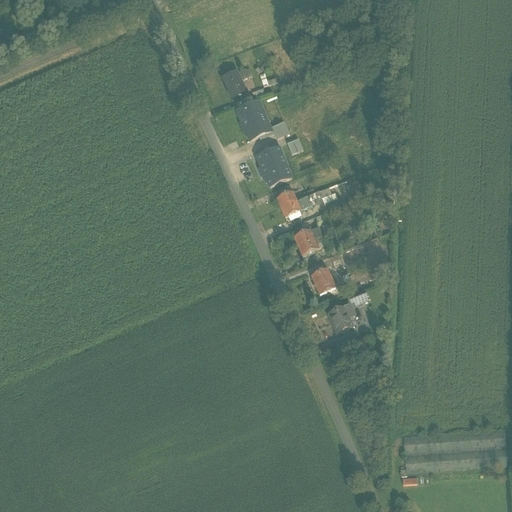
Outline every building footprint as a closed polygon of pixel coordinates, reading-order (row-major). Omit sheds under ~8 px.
[(245,71),(238,75),(241,83),(249,79),(245,71)] [(237,73),(222,80),(231,101),(247,94),(241,83),(238,75),(237,73)] [(263,91),(253,95),(255,101),(265,97),(263,91)] [(258,103),(237,113),(242,125),(240,126),(245,138),(247,137),(250,143),(272,134),(258,103)] [(298,141),(287,145),(291,156),(302,152),(298,141)] [(266,190),(292,180),(280,147),(253,157),(266,190)] [(321,202),(320,199),(311,203),(312,204),(310,205),(312,209),(316,207),(320,216),(352,203),(351,200),(357,197),(352,185),(346,188),(345,185),(329,191),(332,197),(321,202)] [(321,189),(304,195),(306,200),(318,195),(322,193),(321,189)] [(332,197),(329,191),(329,190),(322,193),(318,195),(320,199),(321,202),(332,197)] [(292,194),(277,201),(281,211),(297,204),(294,197),(297,196),(296,194),(293,195),(292,194)] [(297,204),(281,211),(286,220),(288,219),(290,223),(301,219),(299,214),(301,214),(312,209),(310,205),(312,204),(311,203),(320,199),(318,195),(306,200),(297,204)] [(327,216),(316,220),(319,226),(329,222),(327,216)] [(304,224),(301,219),(290,223),(293,228),(304,224)] [(323,228),(327,237),(349,227),(346,219),(323,228)] [(316,231),(313,233),(313,235),(311,236),(314,242),(320,240),(316,231)] [(310,233),(294,240),(298,249),(314,242),(311,236),(313,235),(313,233),(310,234),(310,233)] [(320,240),(314,242),(318,252),(324,249),(320,240)] [(314,242),(298,249),(303,259),(318,252),(314,242)] [(341,256),(331,260),(335,270),(345,266),(341,256)] [(327,271),(311,278),(320,297),(336,290),(327,271)] [(363,292),(346,299),(350,307),(351,310),(368,304),(363,292)] [(350,307),(329,317),(337,336),(353,329),(349,321),(355,318),(351,310),(350,307)] [(505,431),(404,439),(406,476),(507,469),(505,431)]
